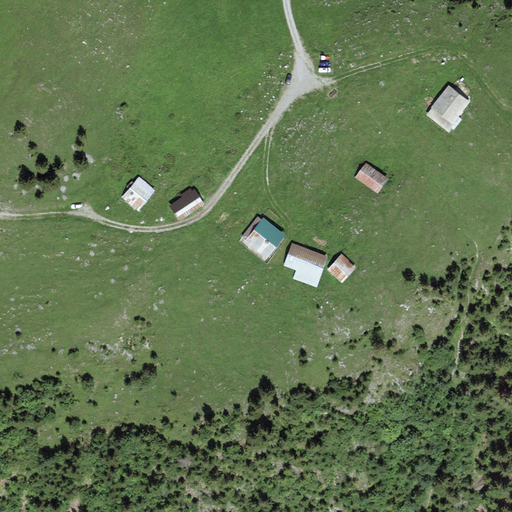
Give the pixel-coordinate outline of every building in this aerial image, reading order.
[(456,115),(466,103),(449,90),(429,115),(446,128),(449,124),(453,128),(460,119),(456,115)] [(377,190),(385,179),(366,166),(358,177),(377,190)] [(138,206),(151,190),(140,180),(135,185),(132,182),(128,187),(131,190),(126,197),(138,206)] [(183,194),(185,197),(172,205),(180,218),(201,204),(193,192),(191,193),(189,190),(183,194)] [(281,236),(258,217),(243,236),(266,255),(281,236)] [(315,284),(325,258),(293,247),(287,263),(299,267),(295,277),(315,284)] [(342,279),(352,268),(341,258),(331,269),(342,279)]
